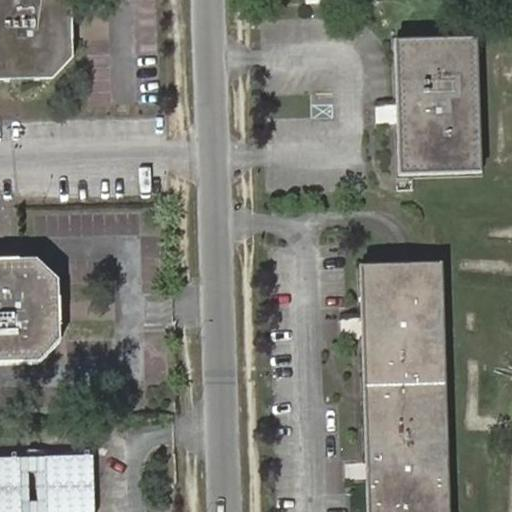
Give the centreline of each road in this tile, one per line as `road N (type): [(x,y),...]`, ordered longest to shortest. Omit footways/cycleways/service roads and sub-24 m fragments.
road 1 (residential): [(224,511),(206,0)]
road 2 (unknown): [(220,421),(150,430),(131,447),(131,511)]
